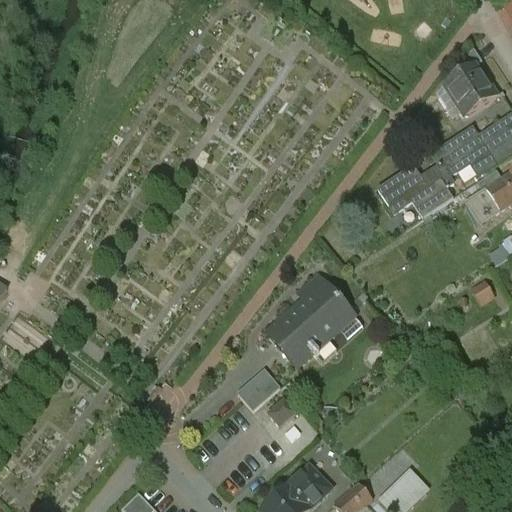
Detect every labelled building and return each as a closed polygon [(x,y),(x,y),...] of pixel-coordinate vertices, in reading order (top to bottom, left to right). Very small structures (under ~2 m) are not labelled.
[(482,65),(474,53),(466,58),(458,69),(463,76),(474,69),(475,70),(482,65)] [(475,70),(474,69),(463,76),(444,89),(465,122),(496,102),(475,70)] [(472,132),(432,158),(440,170),(438,171),(439,172),(422,183),(413,170),(378,193),(394,217),(412,205),(423,223),(453,203),(446,192),(454,187),(450,181),(474,165),(482,178),(511,158),(511,117),(478,140),(472,132)] [(497,174),(477,187),(482,196),(502,183),(497,174)] [(482,196),(465,207),(480,229),(511,208),(511,178),(511,177),(502,183),(482,196)] [(318,279),(297,297),(305,305),(268,338),(297,371),(312,357),(316,362),(319,359),(315,354),(354,320),(318,279)] [(481,308),(496,300),(487,281),(471,290),(481,308)] [(261,408),(249,394),(241,401),(253,415),(261,408)] [(284,404),(268,418),(280,431),(295,418),(284,404)] [(320,461),(310,471),(309,471),(288,491),(308,511),(310,511),(325,499),(334,509),(352,494),(348,489),(339,496),(333,490),(341,483),(320,461)] [(408,511),(425,496),(408,478),(380,504),(387,511),(408,511)] [(362,511),(372,503),(359,488),(352,494),(334,509),(333,509),(335,511),(362,511)] [(287,490),(264,511),(308,511),(288,491),(287,490)] [(152,511),(139,497),(123,511),(152,511)]
